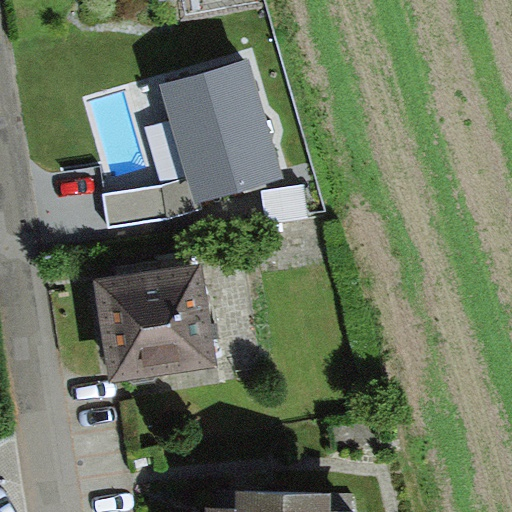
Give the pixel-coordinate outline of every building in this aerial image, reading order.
[(246,60),(162,86),(190,176),(198,203),(202,202),(283,177),(246,60)] [(198,203),(190,176),(162,186),(103,195),(109,228),(166,219),(203,208),(202,202),(198,203)] [(302,186),(263,192),(267,221),(306,215),(302,186)] [(199,267),(95,282),(110,380),(214,365),(199,267)] [(335,487),(241,487),(241,505),(205,505),(204,511),(364,511),(364,509),(335,509),(335,487)]
